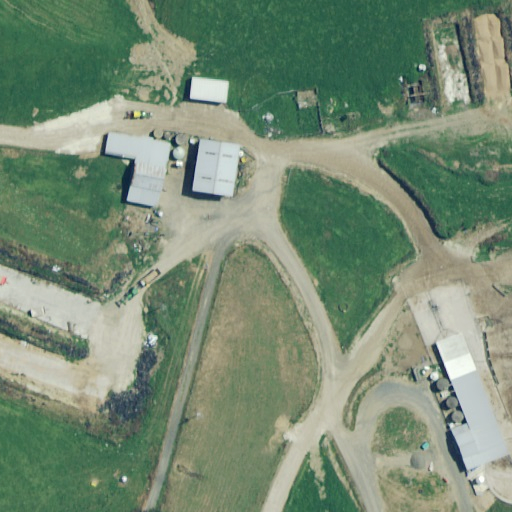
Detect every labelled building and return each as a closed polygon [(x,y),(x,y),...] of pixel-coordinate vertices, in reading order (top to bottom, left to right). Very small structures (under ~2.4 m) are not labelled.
[(463,69),(456,22),(430,26),(436,72),(463,69)] [(225,82),(191,77),(188,98),(222,103),(225,82)] [(167,143),(105,131),(101,150),(134,157),(126,201),(155,206),(167,143)] [(235,145),(198,140),(191,191),(228,196),(235,145)] [(461,460),(465,470),(506,454),(459,333),(434,343),(465,423),(449,429),(461,460)]
